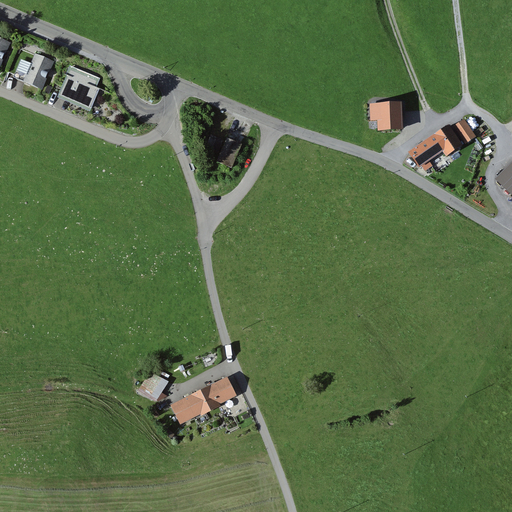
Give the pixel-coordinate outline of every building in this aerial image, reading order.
[(0,72),(11,47),(0,41),(0,72)] [(56,64),(35,55),(21,87),(41,96),(56,64)] [(104,86),(70,71),(58,99),(91,114),(104,86)] [(401,105),(370,106),(371,123),(379,122),(379,133),(402,133),(401,105)] [(411,153),(424,172),(473,140),(460,121),(411,153)] [(223,142),(211,137),(206,150),(218,155),(223,142)] [(243,148),(227,141),(217,164),(233,171),(243,148)] [(511,165),(495,182),(511,199),(511,165)] [(150,371),(140,389),(158,400),(169,381),(150,371)] [(224,379),(162,412),(172,430),(234,397),(224,379)]
